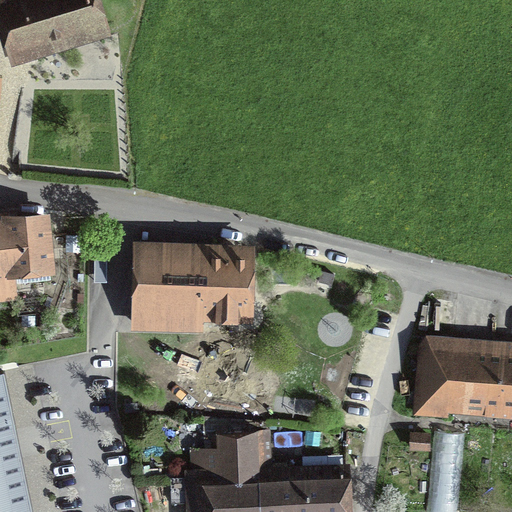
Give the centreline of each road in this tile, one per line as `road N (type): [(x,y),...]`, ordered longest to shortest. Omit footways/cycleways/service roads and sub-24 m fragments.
road 1 (residential): [(0,191),(261,233),(419,269)]
road 2 (residential): [(419,269),(378,422),(364,511)]
